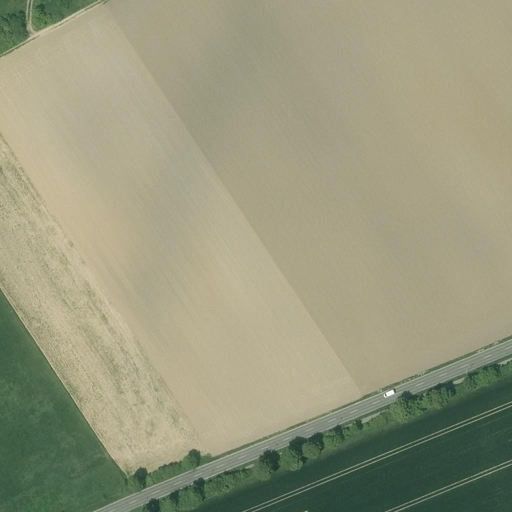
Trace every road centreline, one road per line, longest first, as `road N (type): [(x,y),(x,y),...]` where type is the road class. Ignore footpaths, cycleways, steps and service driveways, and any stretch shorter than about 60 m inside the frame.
road 1 (tertiary): [(109,511),(511,347)]
road 2 (track): [(0,61),(115,0)]
